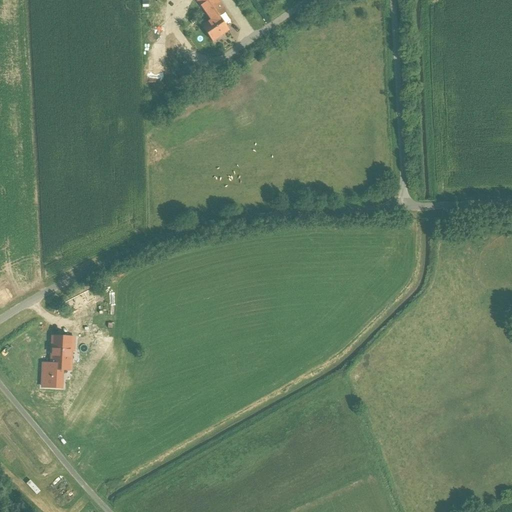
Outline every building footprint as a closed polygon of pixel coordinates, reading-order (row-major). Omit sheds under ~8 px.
[(219,16),(219,17),(226,12),(217,0),(197,0),(211,21),(219,16)] [(219,16),(211,21),(202,27),(212,42),(228,30),(219,17),(219,16)] [(53,350),(71,351),(73,351),(74,339),(54,338),(53,350)] [(71,351),(53,350),(52,369),(70,370),(71,351)] [(79,495),(66,480),(55,489),(68,504),(79,495)]
